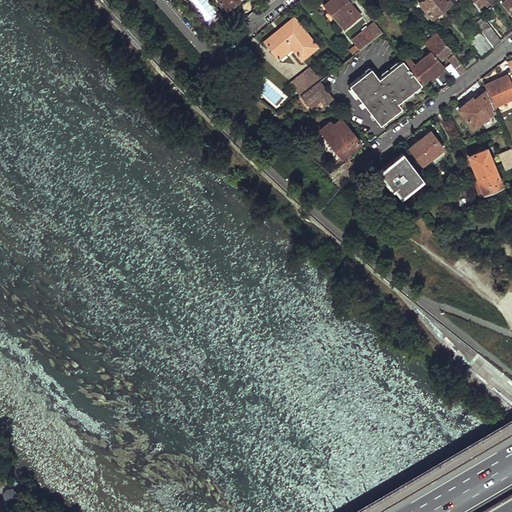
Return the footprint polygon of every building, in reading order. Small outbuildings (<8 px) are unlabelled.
[(219,0),(223,3),(219,6),(226,14),(236,5),(238,6),(244,0),(219,0)] [(332,0),(325,6),(344,30),(361,17),(351,4),(347,0),(332,0)] [(449,0),(419,0),(418,1),(423,7),(420,9),(429,19),(431,17),(433,19),(452,3),(449,0)] [(511,0),(506,0),(502,3),(511,15),(511,0)] [(294,18),(264,41),(276,57),(290,46),(292,49),(301,60),(317,48),(294,18)] [(485,18),(476,25),(482,32),(493,46),(501,39),(485,18)] [(374,21),(351,39),(360,50),(383,33),(374,21)] [(482,32),(470,41),(482,57),(494,48),(493,46),(482,32)] [(425,42),(428,47),(431,51),(440,61),(453,52),(437,33),(425,42)] [(290,46),(276,57),(278,59),(292,49),(290,46)] [(400,46),(396,50),(403,58),(422,82),(423,83),(444,67),(440,61),(431,51),(414,64),(400,46)] [(457,56),(451,61),(452,62),(461,74),(467,69),(463,65),(457,56)] [(474,56),(463,65),(467,69),(478,61),(474,56)] [(370,67),(348,84),(380,123),(401,106),(396,101),(422,82),(403,58),(378,78),(370,67)] [(452,62),(445,68),(454,79),(459,75),(461,74),(452,62)] [(308,66),(290,80),(301,95),(319,81),(308,66)] [(511,85),(507,75),(484,85),(486,90),(493,106),(511,97),(511,85)] [(301,95),(300,96),(307,105),(318,97),(324,105),(333,99),(319,81),(301,95)] [(479,92),(458,108),(472,127),(495,110),(493,106),(486,90),(481,94),(479,92)] [(338,105),(333,109),(339,118),(344,113),(338,105)] [(322,132),(316,137),(336,163),(341,159),(340,158),(359,142),(340,119),(332,126),(329,123),(321,130),(322,132)] [(431,132),(409,149),(421,165),(443,148),(431,132)] [(481,150),(469,155),(478,177),(475,178),(481,194),(502,185),(487,148),(490,147),(487,139),(479,143),(481,150)] [(511,150),(511,149),(499,154),(506,170),(511,167),(511,150)] [(402,153),(378,171),(392,188),(394,186),(400,195),(422,179),(402,153)]
